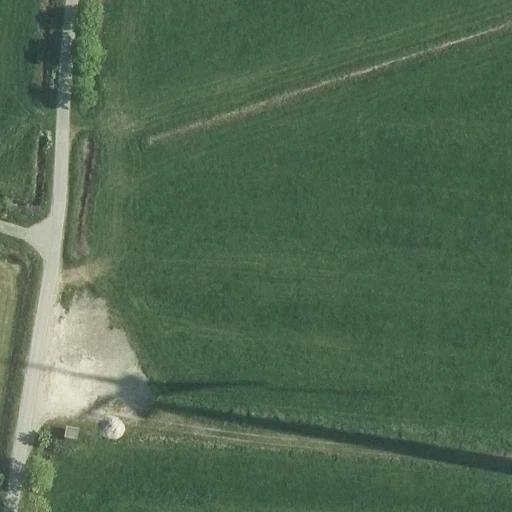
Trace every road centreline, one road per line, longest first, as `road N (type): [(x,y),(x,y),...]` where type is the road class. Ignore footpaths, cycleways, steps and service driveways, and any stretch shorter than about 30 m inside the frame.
road 1 (unclassified): [(84,0),(7,511)]
road 2 (track): [(24,387),(511,451)]
